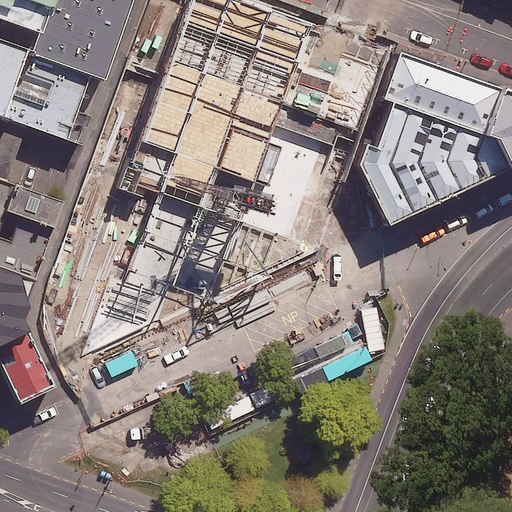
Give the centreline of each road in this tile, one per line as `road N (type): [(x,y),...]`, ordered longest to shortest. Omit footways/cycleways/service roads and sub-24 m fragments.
road 1 (trunk): [(347,511),(420,322),(472,253),(511,220)]
road 2 (trunk): [(382,511),(440,356),(511,264)]
